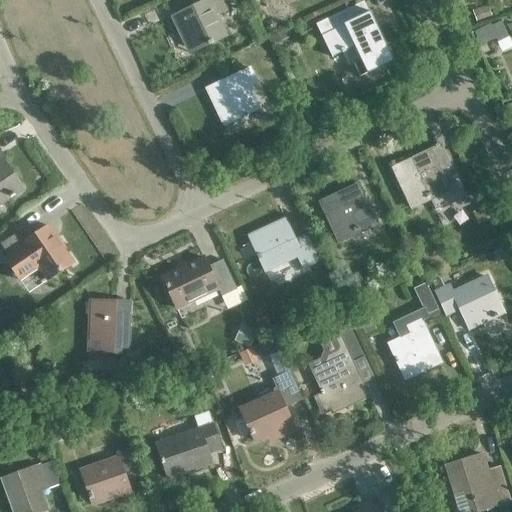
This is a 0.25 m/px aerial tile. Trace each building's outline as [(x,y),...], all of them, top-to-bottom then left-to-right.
[(194,50),(224,35),(214,15),(224,10),(218,0),(193,0),(195,5),(171,17),(181,38),(186,35),(194,50)] [(389,61),(384,49),(367,12),(352,19),(346,8),(314,23),(330,56),(351,46),(358,61),(364,74),(389,61)] [(246,87),(255,83),(249,69),(205,89),(215,111),(221,108),(228,123),(257,109),(246,87)] [(429,152),(392,170),(409,206),(428,197),(435,210),(462,197),(456,184),(446,188),(445,188),(437,170),(447,165),(439,148),(429,152)] [(0,204),(23,189),(3,161),(0,162),(0,204)] [(338,239),(373,222),(356,186),(321,203),(338,239)] [(302,267),(317,260),(305,235),(295,240),(285,219),(263,230),(265,235),(250,242),(256,254),(255,255),(257,260),(259,259),(265,271),(296,256),(302,267)] [(47,226),(26,241),(19,231),(0,244),(0,245),(8,256),(4,259),(19,281),(38,268),(47,282),(73,263),(64,250),(65,249),(57,236),(55,237),(47,226)] [(222,296),(238,288),(223,259),(208,267),(203,257),(162,277),(177,308),(218,288),(222,296)] [(469,329),(500,315),(490,294),(494,292),(487,277),(453,292),(450,285),(436,291),(447,315),(460,309),(469,329)] [(391,322),(398,338),(388,343),(403,375),(416,368),(419,373),(441,363),(421,320),(428,317),(426,313),(436,308),(424,282),(412,288),(421,309),(391,322)] [(128,353),(130,302),(90,301),(88,341),(109,341),(109,353),(128,353)] [(363,358),(349,328),(345,319),(329,326),(338,345),(337,351),(326,356),(324,363),(311,369),(329,408),(344,402),(346,407),(368,397),(352,363),(363,358)] [(289,406),(303,400),(290,371),(276,377),(289,406)] [(279,437),(295,429),(278,393),(240,410),(254,441),(276,431),(279,437)] [(207,453),(220,448),(208,413),(194,418),(198,430),(156,444),(168,478),(211,464),(207,453)] [(125,480),(137,476),(127,448),(114,453),(116,458),(79,471),(91,505),(130,492),(125,480)] [(476,511),(510,501),(499,467),(487,470),(482,455),(445,467),(453,493),(469,489),(476,511)] [(51,463),(39,467),(39,466),(0,480),(12,511),(46,511),(47,511),(41,493),(59,486),(51,463)] [(408,511),(400,494),(389,499),(394,511),(408,511)] [(381,511),(376,500),(359,508),(361,511),(381,511)]
